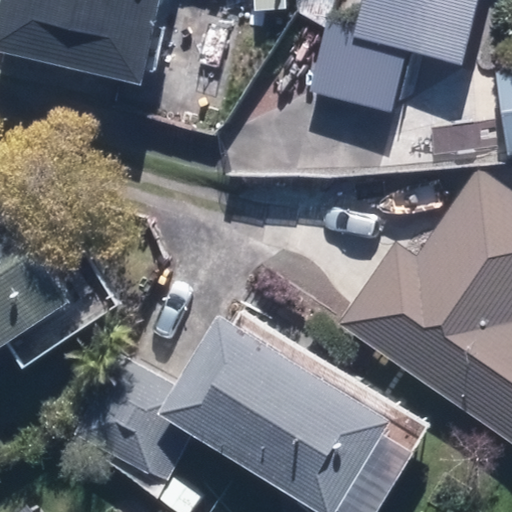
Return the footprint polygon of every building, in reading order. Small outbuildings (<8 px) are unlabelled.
[(0,50),(144,82),(161,0),(0,0),(0,2),(0,50)] [(344,0),(340,15),(325,11),(316,90),(393,112),(411,50),(463,65),(481,0),(344,0)] [(511,67),(495,70),(508,152),(511,151),(511,67)] [(395,235),(336,321),(511,441),(511,188),(478,164),(418,250),(395,235)] [(0,347),(72,300),(5,199),(0,201),(0,347)] [(330,511),(390,415),(220,312),(177,382),(124,349),(76,428),(161,479),(191,430),(325,511),(330,511)] [(36,511),(29,502),(16,511),(36,511)]
